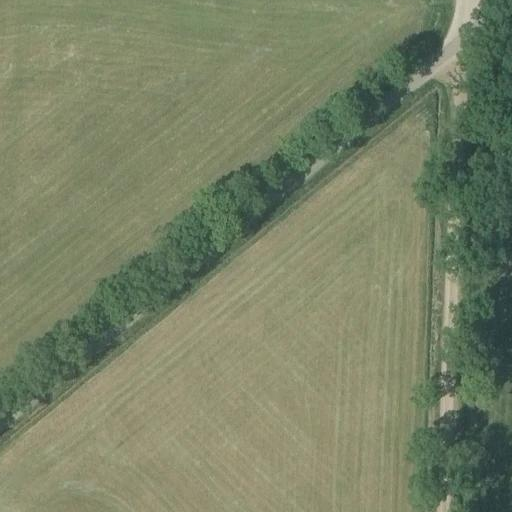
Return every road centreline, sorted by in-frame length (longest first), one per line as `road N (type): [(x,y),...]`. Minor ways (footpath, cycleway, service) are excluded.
road 1 (unclassified): [(0,429),(461,49)]
road 2 (track): [(441,511),(461,49)]
